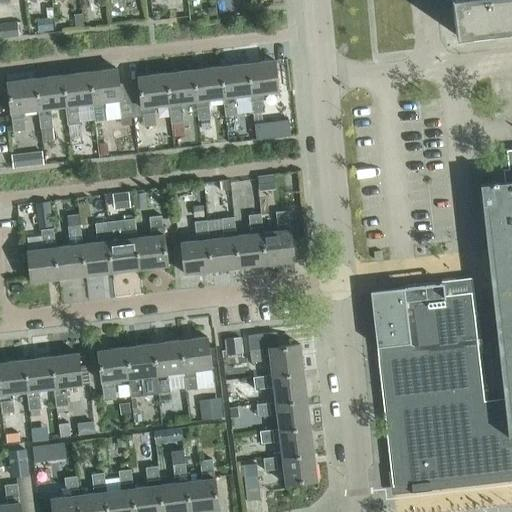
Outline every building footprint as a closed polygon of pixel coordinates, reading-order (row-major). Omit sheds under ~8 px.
[(511,0),(451,0),(456,35),(457,35),(457,34),(511,27),(511,0)] [(38,32),(54,31),(52,18),(36,20),(38,32)] [(274,60),(247,63),(250,94),(252,113),(264,112),(262,93),(278,91),(274,60)] [(250,94),(247,63),(220,66),(223,97),(223,98),(225,116),(237,115),(235,96),(250,94)] [(223,97),(220,66),(193,69),(196,101),(198,120),(201,119),(209,118),(210,118),(208,99),(223,98),(223,97)] [(133,117),(128,82),(118,83),(117,68),(89,71),(93,103),(92,103),(94,121),(107,120),(107,119),(119,117),(120,118),(133,117)] [(196,101),(193,69),(165,73),(169,104),(168,104),(171,123),(183,121),(181,102),(196,101)] [(93,103),(89,71),(62,75),(66,106),(65,106),(67,125),(80,123),(77,105),(92,103),(93,103)] [(169,104),(165,73),(138,76),(138,81),(128,82),(133,117),(142,116),(144,126),(156,124),(154,106),(168,104),(169,104)] [(66,106),(62,75),(35,78),(38,109),(40,128),(52,127),(50,108),(65,106),(66,106)] [(38,109),(35,78),(7,81),(13,131),(25,130),(23,111),(38,109)] [(209,118),(201,119),(202,130),(210,129),(209,118)] [(290,118),(255,122),(257,138),(291,134),(290,118)] [(80,123),(67,125),(69,138),(81,137),(80,123)] [(54,138),(52,127),(40,128),(42,140),(54,138)] [(98,143),(100,154),(107,153),(106,142),(98,143)] [(511,148),(506,150),(508,168),(478,172),(482,204),(487,203),(495,274),(496,282),(509,396),(485,399),(472,290),(462,291),(445,293),(444,281),(404,285),(370,289),(392,485),(479,475),(497,473),(511,471),(511,148)] [(43,163),(41,150),(14,154),(15,167),(43,163)] [(256,175),(257,182),(258,191),(275,189),(273,173),(256,175)] [(257,182),(256,175),(245,177),(246,184),(257,182)] [(130,203),(129,191),(113,193),(114,205),(130,203)] [(140,193),(132,194),(134,207),(142,207),(140,193)] [(51,227),(49,203),(38,204),(39,228),(51,227)] [(193,205),(194,215),(204,214),(203,204),(193,205)] [(294,260),(288,210),(276,211),(278,230),(263,232),(266,263),(294,260)] [(263,232),(261,213),(248,215),(251,233),(236,235),(235,235),(239,267),(266,263),(263,232)] [(68,226),(80,225),(79,215),(67,216),(68,226)] [(151,235),(137,237),(136,237),(140,268),(167,265),(162,215),(149,217),(151,235)] [(235,235),(236,235),(234,216),(221,218),(224,237),(209,238),(208,238),(212,270),(239,267),(235,235)] [(136,237),(137,237),(134,218),(122,220),(124,239),(109,240),(113,272),(140,268),(136,237)] [(208,238),(209,238),(206,220),(194,221),(196,240),(181,242),(184,273),(212,270),(208,238)] [(109,240),(107,221),(95,223),(97,242),(82,243),(85,275),(113,272),(109,240)] [(82,243),(80,225),(68,226),(70,245),(55,247),(58,278),(85,275),(82,243)] [(55,247),(53,228),(41,229),(43,248),(27,250),(31,281),(58,278),(55,247)] [(270,359),(272,374),(272,375),(303,371),(300,343),(276,346),(274,332),(248,335),(251,362),(270,359)] [(211,367),(207,336),(179,340),(183,371),(185,390),(197,388),(213,386),(211,367)] [(226,350),(242,348),(241,336),(225,338),(226,350)] [(183,371),(179,340),(152,343),(156,374),(156,375),(158,393),(168,392),(170,392),(168,373),(183,371)] [(156,374),(152,343),(125,347),(129,378),(131,397),(141,395),(143,395),(158,393),(156,375),(156,374)] [(129,378),(125,347),(98,350),(104,400),(116,399),(114,380),(129,378)] [(82,384),(78,353),(50,356),(54,387),(56,406),(68,405),(66,386),(82,384)] [(54,387),(50,356),(23,359),(27,391),(29,410),(30,409),(31,409),(40,408),(41,408),(39,389),(54,387)] [(27,391),(23,359),(0,362),(0,394),(0,398),(2,413),(14,411),(12,393),(27,391)] [(306,398),(303,371),(272,375),(272,374),(253,376),(255,389),(273,386),(275,401),(275,402),(306,398)] [(159,401),(169,400),(168,392),(158,393),(159,401)] [(133,413),(143,412),(141,395),(131,397),(133,413)] [(310,425),(306,398),(275,402),(275,401),(256,404),(258,416),(277,414),(278,428),(279,429),(310,425)] [(199,404),(200,418),(220,416),(219,402),(199,404)] [(121,415),(131,414),(129,403),(119,405),(121,415)] [(230,420),(240,418),(238,407),(229,409),(230,420)] [(31,409),(30,409),(30,417),(41,416),(40,408),(31,409)] [(19,423),(21,439),(30,438),(28,422),(19,423)] [(313,452),(310,425),(279,429),(278,428),(260,431),(261,443),(280,441),(282,456),(313,452)] [(155,444),(167,443),(166,429),(153,431),(155,444)] [(20,442),(19,432),(6,434),(7,443),(20,442)] [(39,447),(32,448),(33,461),(41,460),(40,447),(39,447)] [(29,475),(26,448),(7,450),(11,477),(29,475)] [(317,480),(313,452),(282,456),(263,458),(264,470),(283,468),(285,484),(317,480)] [(142,459),(143,467),(145,467),(155,466),(154,457),(142,459)] [(202,479),(187,481),(190,511),(191,511),(218,509),(212,459),(200,460),(202,479)] [(190,511),(187,481),(185,462),(173,464),(175,482),(160,484),(163,511),(190,511)] [(257,462),(244,463),(246,478),(259,477),(257,462)] [(163,511),(160,484),(158,465),(155,466),(145,467),(148,486),(133,487),(132,488),(135,511),(163,511)] [(135,511),(132,488),(133,487),(131,469),(118,470),(121,489),(106,491),(105,491),(108,511),(135,511)] [(108,511),(105,491),(106,491),(104,472),(91,474),(94,492),(79,494),(78,494),(80,511),(108,511)] [(80,511),(78,494),(79,494),(76,476),(64,477),(67,496),(51,498),(52,511),(80,511)] [(33,511),(30,481),(17,483),(20,511),(33,511)] [(7,503),(0,504),(0,511),(20,511),(17,483),(4,484),(7,503)]
